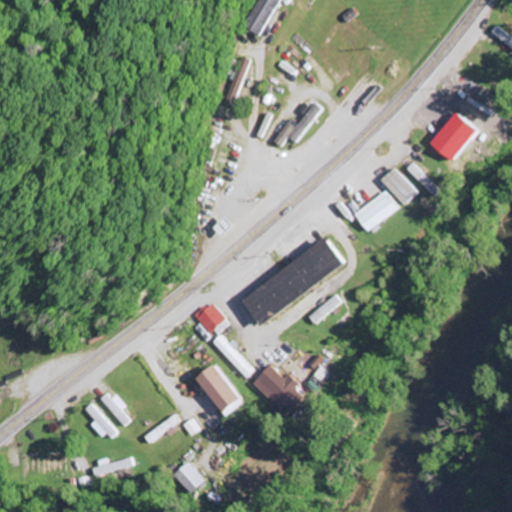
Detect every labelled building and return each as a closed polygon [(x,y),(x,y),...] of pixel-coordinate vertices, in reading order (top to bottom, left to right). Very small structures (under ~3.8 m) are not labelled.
[(257,37),(276,0),(253,0),(238,28),(257,37)] [(511,51),(511,39),(496,27),(490,34),(511,51)] [(324,95),(350,75),(326,43),(308,56),(306,53),(297,59),(324,95)] [(219,105),(229,109),(245,61),(235,58),(219,105)] [(319,109),(310,103),(297,126),(286,119),(272,143),(279,147),(284,139),(297,147),(319,109)] [(476,131),(454,114),(430,146),(451,163),(476,131)] [(353,216),(367,234),(399,211),(386,192),(353,216)] [(256,326),(344,267),(326,240),(238,300),(256,326)] [(191,318),(207,335),(223,319),(207,302),(191,318)] [(210,343),(246,381),(255,372),(228,344),(227,345),(218,336),(210,343)] [(243,403),(210,366),(193,381),(225,419),(243,403)] [(284,380),(269,366),(256,381),(290,412),(303,399),(294,390),(298,385),(288,375),(284,380)] [(122,412),(127,408),(114,393),(103,402),(125,428),(131,423),(122,412)] [(85,410),(95,423),(92,426),(106,442),(117,433),(93,404),(85,410)] [(110,465),(109,462),(94,466),(97,478),(136,468),(134,459),(110,465)] [(205,483),(189,464),(174,476),(190,495),(205,483)]
